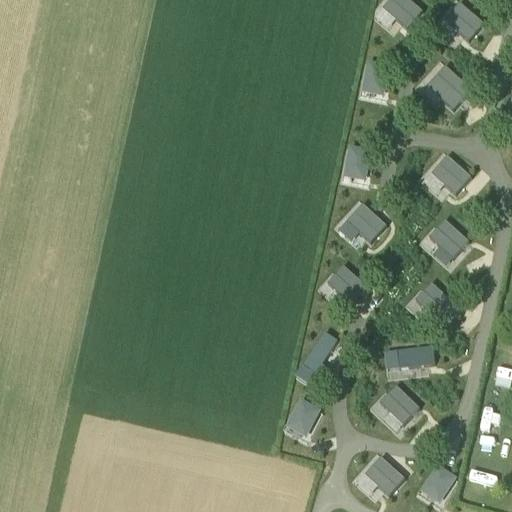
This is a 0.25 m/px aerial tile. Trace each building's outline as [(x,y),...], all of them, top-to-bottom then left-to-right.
[(405,0),(393,0),(383,13),(407,33),(423,15),(405,0)] [(461,7),(445,25),(469,45),(485,28),(461,7)] [(368,65),(363,97),(385,101),(391,70),(368,65)] [(446,70),(428,91),(454,115),(473,94),(446,70)] [(350,151),(344,182),(366,186),(373,154),(350,151)] [(448,160),(432,178),(456,199),(472,181),(448,160)] [(363,208),(348,226),(371,247),(388,230),(363,208)] [(446,224),(430,241),(454,263),(470,245),(446,224)] [(343,270),(328,287),(352,309),(368,291),(343,270)] [(432,286),(416,304),(441,326),(456,309),(432,286)] [(325,336),(296,380),(310,389),(339,345),(325,336)] [(385,356),(387,374),(436,368),(434,350),(385,356)] [(397,390),(381,407),(403,429),(420,412),(397,390)] [(301,403),(287,432),(307,442),(322,415),(301,403)] [(381,462),(366,479),(389,500),(406,483),(381,462)] [(439,470),(422,496),(440,509),(458,482),(439,470)]
